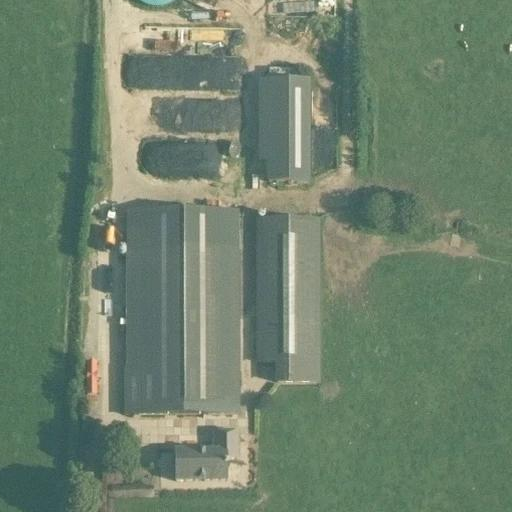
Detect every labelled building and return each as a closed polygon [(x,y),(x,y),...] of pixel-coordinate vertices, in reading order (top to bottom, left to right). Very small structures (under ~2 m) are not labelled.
[(135,0),(143,5),(152,8),(162,8),(171,4),(175,0),(135,0)] [(123,88),(242,89),(243,57),(124,56),(123,88)] [(258,82),(258,184),(309,184),(309,81),(258,82)] [(132,368),(124,368),(125,417),(239,416),(235,214),(129,216),(132,368)] [(317,221),(258,221),(258,363),(273,363),(277,367),(277,383),(318,383),(317,221)] [(227,483),(227,462),(238,462),(238,434),(213,434),(213,452),(174,452),(174,483),(227,483)]
